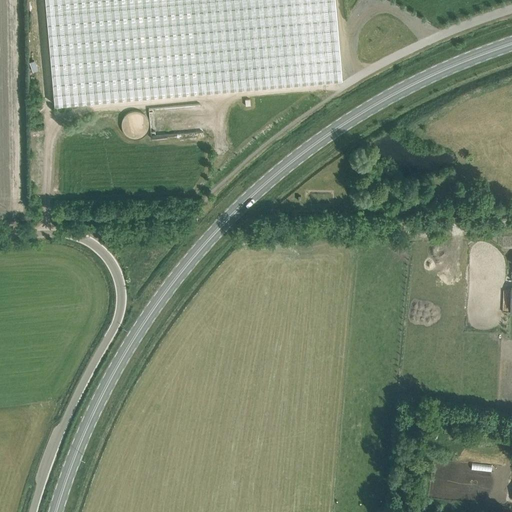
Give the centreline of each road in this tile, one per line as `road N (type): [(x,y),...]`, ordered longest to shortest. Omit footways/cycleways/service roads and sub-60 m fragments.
road 1 (secondary): [(55,511),(124,353),(225,221),(372,105),(511,43)]
road 2 (track): [(44,232),(49,114),(344,86)]
road 3 (unclassified): [(0,233),(74,233),(112,264),(120,288),(117,318),(77,393),(32,511)]
road 4 (unclassified): [(258,228),(511,224)]
road 5 (unclassified): [(344,86),(426,41),(511,9)]
